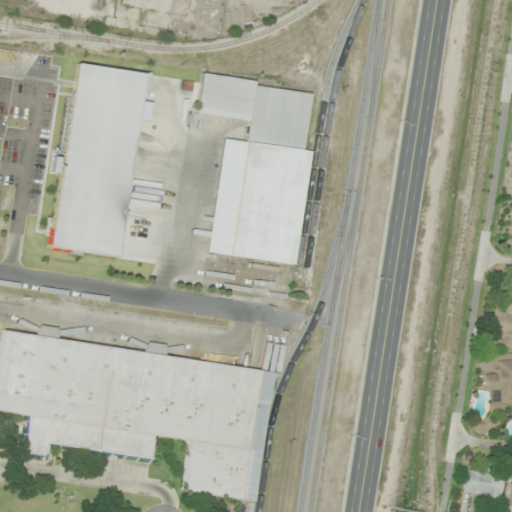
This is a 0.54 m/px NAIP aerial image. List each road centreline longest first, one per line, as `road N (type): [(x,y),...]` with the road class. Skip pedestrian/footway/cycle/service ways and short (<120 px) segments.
road 1 (secondary): [(358,511),(435,0)]
road 2 (residential): [(297,318),(0,274)]
